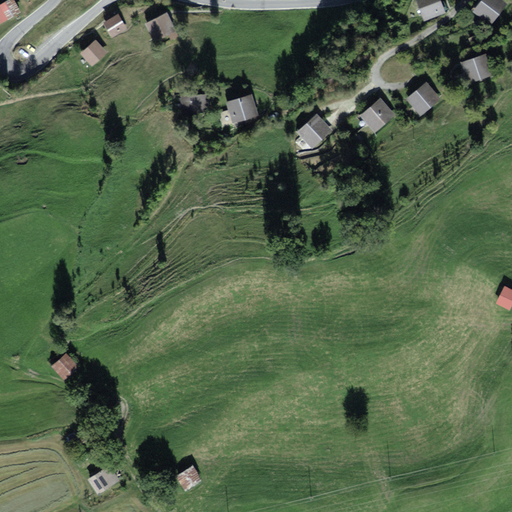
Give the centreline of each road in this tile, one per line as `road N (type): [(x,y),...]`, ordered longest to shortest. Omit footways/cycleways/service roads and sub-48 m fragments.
road 1 (tertiary): [(108,0),(21,71),(4,63),(4,44),(55,0)]
road 2 (tertiary): [(345,0),(201,0)]
